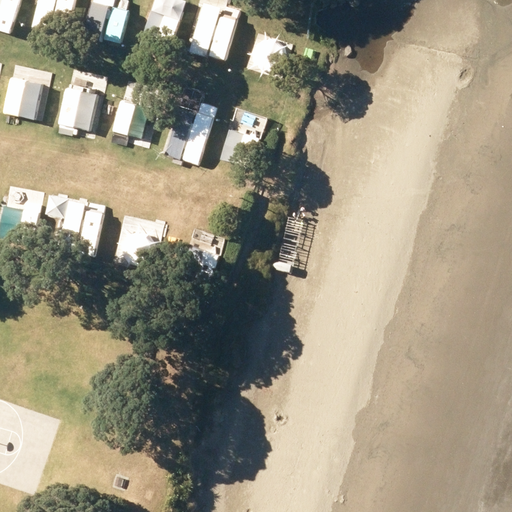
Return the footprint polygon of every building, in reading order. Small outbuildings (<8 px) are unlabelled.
[(21,0),(0,0),(0,34),(10,38),(21,0)] [(40,0),(32,33),(51,38),(51,34),(66,38),(75,0),(40,0)] [(130,0),(92,0),(84,40),(103,43),(104,39),(122,43),(130,0)] [(156,45),(165,11),(149,7),(140,41),(156,45)] [(226,65),(238,23),(221,18),(223,12),(205,7),(190,59),(208,64),(209,60),(226,65)] [(48,88),(15,79),(4,119),(23,123),(22,126),(37,130),(48,88)] [(103,91),(69,84),(61,121),(96,128),(103,91)] [(160,118),(128,110),(118,144),(150,153),(160,118)] [(198,168),(215,121),(200,115),(183,162),(198,168)] [(261,140),(231,131),(220,163),(251,173),(261,140)] [(23,214),(5,210),(0,233),(0,242),(17,246),(23,214)] [(83,218),(67,215),(59,256),(76,259),(83,218)] [(161,237),(144,232),(135,266),(152,271),(161,237)] [(220,248),(186,242),(180,276),(214,282),(220,248)]
